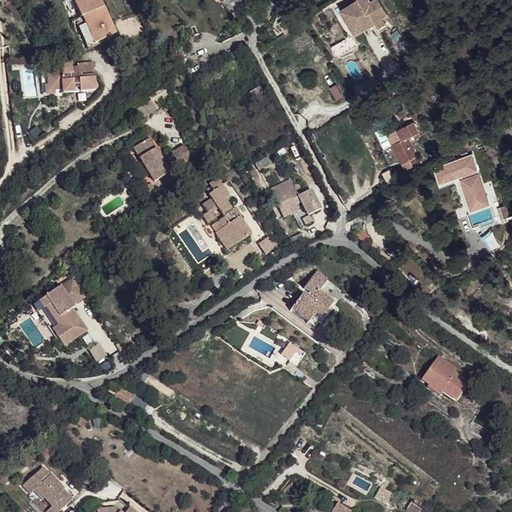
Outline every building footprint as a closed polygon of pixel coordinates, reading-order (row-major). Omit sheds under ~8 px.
[(100,0),(73,0),(81,18),(83,17),(95,43),(116,34),(100,0)] [(368,0),(358,0),(359,0),(347,7),(360,31),(375,23),(378,28),(386,23),(384,20),(382,18),(388,15),(379,0),(375,0),(370,3),(368,0)] [(360,31),(347,7),(341,10),(355,34),(360,31)] [(278,23),(285,33),(301,23),(294,12),(278,23)] [(84,20),(76,24),(86,47),(95,43),(84,20)] [(346,39),(331,47),(337,57),(351,49),(346,39)] [(409,59),(398,65),(402,74),(414,68),(409,59)] [(61,70),(45,71),(46,81),(49,81),(49,88),(47,89),(48,95),(54,95),(53,90),(62,89),(63,94),(74,92),(74,87),(79,86),(80,88),(82,91),(96,90),(92,62),(77,64),(77,68),(72,69),(71,65),(61,66),(61,70)] [(45,71),(40,72),(43,96),(48,95),(47,89),(49,88),(49,81),(46,81),(45,71)] [(255,103),(268,96),(262,86),(249,93),(255,103)] [(157,109),(151,100),(143,106),(149,115),(157,109)] [(143,106),(132,113),(138,122),(149,115),(143,106)] [(406,170),(421,163),(408,138),(413,135),(415,139),(420,136),(413,122),(389,134),(406,170)] [(38,128),(30,134),(35,140),(42,134),(38,128)] [(173,156),(163,162),(159,155),(156,156),(153,151),(155,149),(149,139),(133,149),(154,182),(192,159),(184,146),(171,154),(173,156)] [(489,204),(479,173),(472,155),(435,167),(441,183),(457,177),(470,215),(473,214),(471,210),(489,204)] [(255,165),(259,170),(268,164),(265,159),(255,165)] [(227,162),(223,165),(227,171),(231,168),(227,162)] [(390,170),(382,173),(389,186),(396,182),(390,170)] [(229,195),(218,179),(209,184),(211,187),(206,190),(209,195),(212,199),(202,206),(207,213),(202,216),(208,225),(216,220),(211,213),(218,208),(224,218),(211,226),(216,233),(215,233),(220,241),(229,235),(235,245),(251,234),(239,217),(237,218),(232,210),(224,198),(229,195)] [(290,181),(284,184),(292,199),(298,196),(290,181)] [(151,184),(145,188),(149,195),(155,191),(151,184)] [(284,184),(269,191),(283,219),(298,211),(295,205),(301,202),(308,216),(320,209),(310,190),(298,196),(292,199),(284,184)] [(511,211),(511,209),(506,206),(501,207),(504,219),(507,218),(506,214),(511,211)] [(235,208),(232,210),(237,218),(239,217),(241,216),(235,208)] [(309,216),(302,219),(306,227),(313,224),(309,216)] [(109,221),(112,226),(118,222),(114,217),(109,221)] [(487,243),(498,234),(491,225),(479,234),(487,243)] [(364,243),(369,237),(361,230),(356,237),(364,243)] [(303,240),(301,234),(289,239),(292,245),(303,240)] [(494,251),(505,242),(498,234),(487,243),(494,251)] [(235,245),(229,235),(220,241),(226,251),(235,245)] [(276,246),(268,236),(258,244),(266,254),(276,246)] [(333,302),(319,291),(327,280),(316,272),(303,289),(309,293),(311,294),(309,297),(307,295),(303,293),(291,309),(314,327),(318,323),(331,306),(333,302)] [(60,286),(39,301),(44,308),(46,307),(51,304),(67,327),(56,335),(64,346),(87,330),(72,309),(74,307),(73,305),(84,297),(81,292),(86,288),(78,278),(74,281),(73,280),(61,288),(60,286)] [(67,327),(51,304),(46,307),(58,325),(52,329),(56,335),(67,327)] [(320,324),(333,308),(331,306),(318,323),(320,324)] [(344,328),(337,323),(334,326),(342,332),(344,328)] [(356,340),(347,334),(342,343),(351,348),(356,340)] [(289,361),(296,351),(298,352),(300,349),(297,348),(289,343),(285,349),(287,350),(283,356),(289,361)] [(99,345),(90,350),(97,361),(105,356),(99,345)] [(469,383),(450,371),(453,367),(438,357),(422,381),(429,386),(431,384),(457,401),(469,383)] [(457,401),(431,384),(429,386),(428,389),(440,397),(442,394),(456,403),(457,401)] [(135,394),(121,386),(117,392),(111,388),(108,392),(110,393),(108,397),(127,408),(135,394)] [(76,423),(82,428),(87,423),(80,417),(76,423)] [(45,456),(51,450),(41,439),(35,445),(45,456)] [(46,511),(58,511),(62,509),(62,508),(65,505),(66,506),(73,499),(72,499),(64,490),(65,489),(51,474),(50,475),(43,467),(22,486),(30,494),(34,491),(40,498),(42,496),(52,507),(46,511)] [(96,481),(88,475),(86,477),(84,481),(84,482),(93,488),(94,488),(96,484),(96,481)] [(350,511),(338,504),(338,503),(331,498),(328,503),(335,508),(332,511),(350,511)] [(406,511),(420,511),(422,510),(411,503),(405,511),(406,511)]
